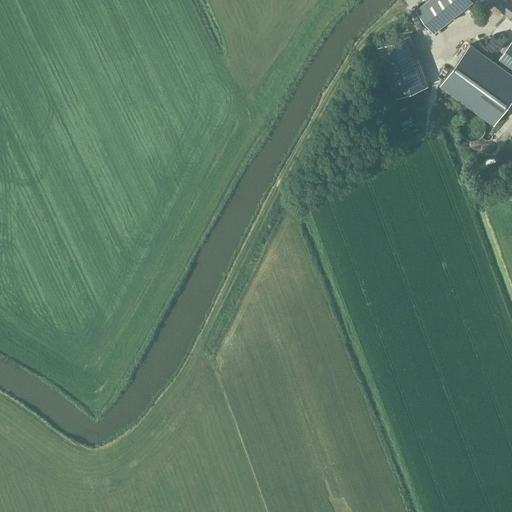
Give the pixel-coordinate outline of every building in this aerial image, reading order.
[(473,1),(471,0),(426,0),(416,9),(434,32),(473,1)] [(511,0),(488,0),(511,17),(511,0)] [(397,96),(428,85),(410,34),(378,46),(397,96)] [(511,41),(511,42),(500,58),(511,67),(511,41)] [(502,42),(497,52),(501,54),(506,45),(502,42)] [(511,74),(470,44),(440,85),(494,125),(511,100),(511,74)] [(469,124),(476,130),(483,121),(475,116),(469,124)] [(511,235),(498,239),(507,267),(511,265),(511,235)]
